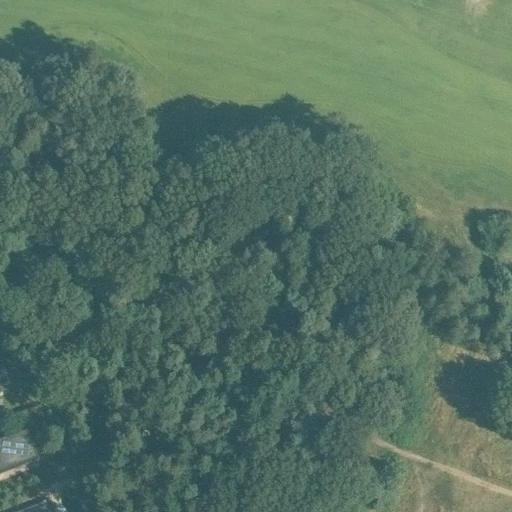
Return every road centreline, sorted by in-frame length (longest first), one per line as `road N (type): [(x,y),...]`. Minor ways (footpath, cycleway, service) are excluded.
road 1 (track): [(0,311),(125,355),(263,386),(333,415),(270,511)]
road 2 (track): [(511,487),(431,465),(333,415)]
